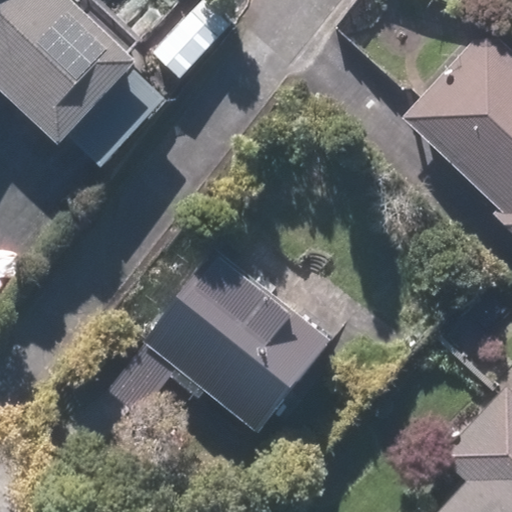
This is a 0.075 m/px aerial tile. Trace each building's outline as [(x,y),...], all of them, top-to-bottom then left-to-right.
[(80,0),(67,13),(53,0),(0,0),(0,109),(50,157),(133,70),(123,60),(134,48),(83,0),(80,0)] [(177,83),(231,28),(201,0),(200,0),(148,55),(177,83)] [(511,55),(488,33),(398,124),(511,237),(511,55)] [(321,352),(209,257),(136,344),(248,438),(321,352)] [(511,511),(511,399),(501,389),(431,463),(459,489),(437,511),(511,511)]
